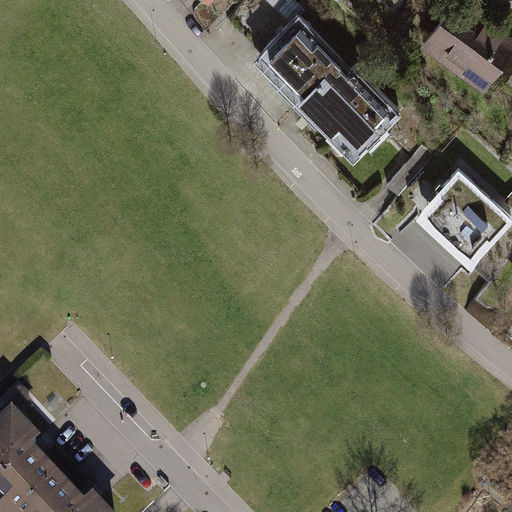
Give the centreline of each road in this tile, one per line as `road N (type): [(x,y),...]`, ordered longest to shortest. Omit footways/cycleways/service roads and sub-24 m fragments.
road 1 (residential): [(511,364),(352,224),(150,0)]
road 2 (residential): [(214,511),(55,344)]
